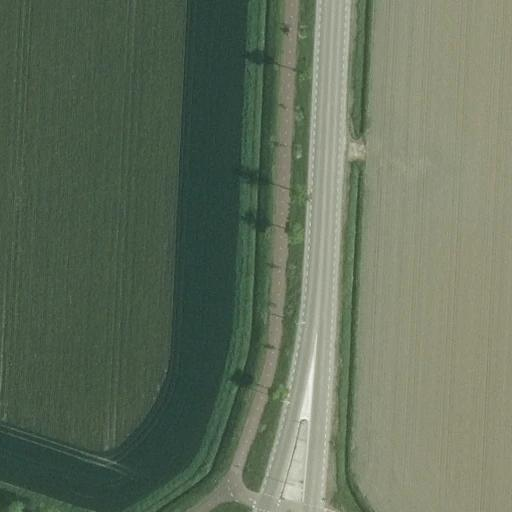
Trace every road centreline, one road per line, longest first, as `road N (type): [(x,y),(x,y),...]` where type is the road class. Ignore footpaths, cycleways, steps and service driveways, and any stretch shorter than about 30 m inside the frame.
road 1 (secondary): [(319,265),(332,0)]
road 2 (secondary): [(319,265),(263,511)]
road 3 (secondary): [(312,511),(319,265)]
